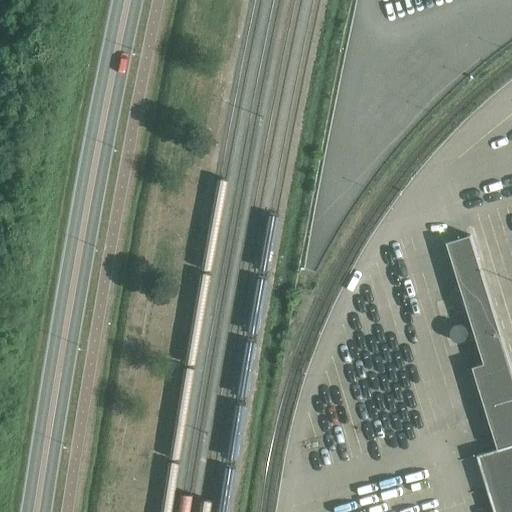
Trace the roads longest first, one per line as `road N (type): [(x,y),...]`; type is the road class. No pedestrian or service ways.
road 1 (tertiary): [(47,511),(139,0)]
road 2 (unknown): [(406,210),(330,349),(291,499)]
road 3 (unknown): [(291,499),(511,434)]
